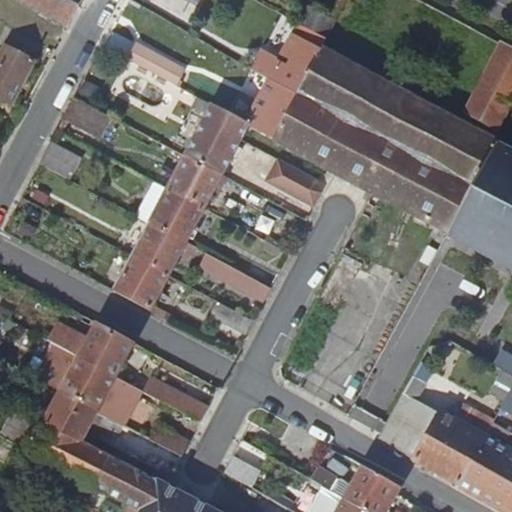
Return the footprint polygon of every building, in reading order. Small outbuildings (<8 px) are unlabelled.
[(70,0),(23,0),(68,22),(78,4),(70,0)] [(301,23),(329,38),(337,22),(309,8),(301,23)] [(273,75),(302,90),(323,49),(324,46),(329,38),(301,23),(295,35),(281,59),(274,56),(266,71),(273,75)] [(511,49),(502,44),(466,112),(497,129),(511,100),(511,49)] [(34,61),(6,46),(0,56),(0,99),(11,105),(34,61)] [(126,61),(171,85),(179,69),(135,46),(126,61)] [(302,90),(275,141),(373,194),(383,198),(447,232),(446,237),(448,238),(500,141),(497,140),(495,143),(478,135),(479,132),(475,131),(474,133),(457,123),(458,121),(453,118),(452,120),(435,111),(436,109),(432,107),(430,108),(413,98),(413,96),(410,95),(408,96),(391,87),(392,86),(388,84),(387,86),(370,77),(371,75),(365,71),(364,73),(348,65),(350,63),(344,61),(343,62),(325,53),(328,48),(324,46),(323,49),(302,90)] [(246,125),(250,127),(251,128),(275,141),(302,90),(273,75),(256,106),(246,125)] [(238,96),(228,115),(246,125),(256,106),(238,96)] [(114,119),(74,98),(64,118),(104,139),(114,119)] [(243,141),(250,127),(246,125),(228,115),(212,107),(186,157),(224,177),(243,141)] [(503,142),(500,141),(448,238),(451,240),(453,235),(470,245),(470,247),(475,250),(476,247),(493,256),(492,258),(495,261),(497,259),(511,266),(511,361),(511,362),(457,331),(452,341),(511,374),(511,152),(500,146),(503,142)] [(47,151),(39,164),(74,183),(81,170),(47,151)] [(224,177),(186,157),(168,190),(206,210),(224,177)] [(267,183),(315,209),(322,195),(318,180),(279,161),(267,183)] [(168,190),(150,223),(189,243),(206,210),(168,190)] [(373,194),(368,204),(377,210),(383,198),(373,194)] [(371,219),(362,214),(344,247),(351,252),(360,234),(364,235),(371,219)] [(133,255),(172,275),(185,250),(191,253),(195,246),(189,243),(150,223),(133,255)] [(266,234),(263,240),(269,244),(273,237),(266,234)] [(276,247),(290,255),(294,247),(279,240),(276,247)] [(133,255),(115,289),(154,309),(172,275),(133,255)] [(265,301),(274,287),(228,263),(221,277),(265,301)] [(0,298),(0,315),(6,319),(10,321),(17,307),(0,298)] [(225,303),(244,313),(248,308),(229,298),(225,303)] [(225,303),(221,301),(212,318),(246,336),(255,319),(244,313),(225,303)] [(10,321),(18,325),(25,312),(17,307),(10,321)] [(41,337),(18,325),(10,321),(6,319),(1,329),(36,347),(41,337)] [(56,324),(47,340),(58,346),(98,367),(116,332),(98,323),(88,339),(56,324)] [(137,343),(116,332),(98,367),(144,391),(202,421),(209,407),(153,377),(149,383),(143,379),(142,381),(121,369),(137,343)] [(80,401),(98,367),(58,346),(40,380),(61,391),(80,401)] [(144,391),(98,367),(80,401),(126,426),(144,391)] [(427,382),(415,376),(405,393),(417,400),(427,382)] [(511,388),(503,405),(511,410),(511,388)] [(126,426),(80,401),(61,391),(44,423),(82,444),(82,441),(87,432),(94,422),(120,436),(122,432),(144,444),(147,437),(126,426)] [(405,393),(380,438),(414,457),(440,412),(417,400),(405,393)] [(110,457),(82,441),(82,444),(44,423),(0,400),(0,436),(95,485),(110,457)] [(463,423),(471,412),(449,400),(443,412),(463,423)] [(457,486),(459,487),(486,436),(495,419),(473,406),(471,412),(463,423),(443,412),(442,411),(440,412),(414,457),(412,460),(416,461),(418,460),(436,470),(435,473),(439,475),(440,472),(458,483),(457,486)] [(151,439),(183,455),(191,440),(163,426),(157,426),(151,439)] [(511,511),(511,450),(486,436),(459,487),(461,488),(462,485),(481,495),(480,498),(482,500),(484,496),(501,508),(501,511),(502,511),(505,509),(510,511),(511,511)] [(332,448),(323,464),(341,474),(347,465),(355,470),(359,463),(332,448)] [(159,482),(110,457),(95,485),(143,510),(145,511),(159,483),(159,482)] [(226,473),(244,483),(253,489),(261,474),(233,458),(226,473)] [(318,469),(311,481),(345,501),(364,511),(388,511),(398,493),(401,488),(364,467),(352,487),(318,469)] [(220,511),(160,480),(159,482),(159,483),(145,511),(143,510),(142,511),(230,511),(229,511),(227,511),(220,511)] [(339,511),(364,511),(345,501),(339,511)]
